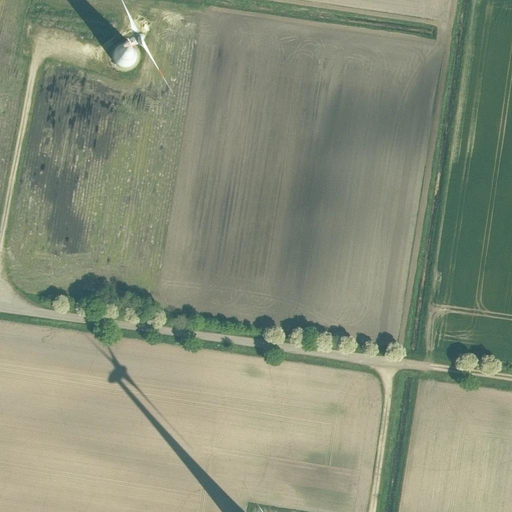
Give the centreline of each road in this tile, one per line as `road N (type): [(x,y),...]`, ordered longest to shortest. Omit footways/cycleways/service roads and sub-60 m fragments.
road 1 (unclassified): [(511,374),(0,304)]
road 2 (track): [(394,358),(370,511)]
